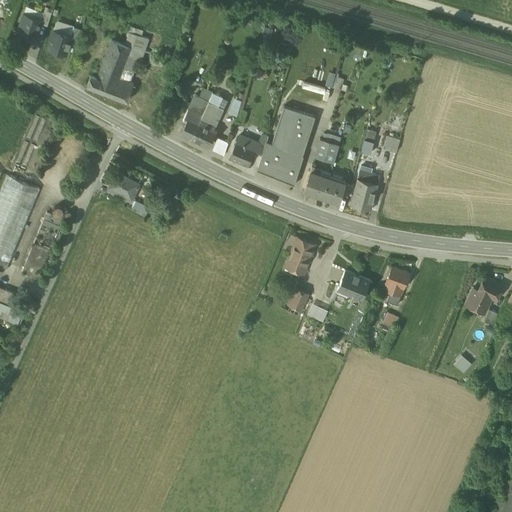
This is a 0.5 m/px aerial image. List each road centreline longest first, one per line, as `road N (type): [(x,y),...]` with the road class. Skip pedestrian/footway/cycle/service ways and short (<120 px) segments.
road 1 (secondary): [(511,249),(363,230),(216,172),(122,123)]
road 2 (residential): [(122,123),(0,399)]
road 3 (secondary): [(122,123),(0,53)]
